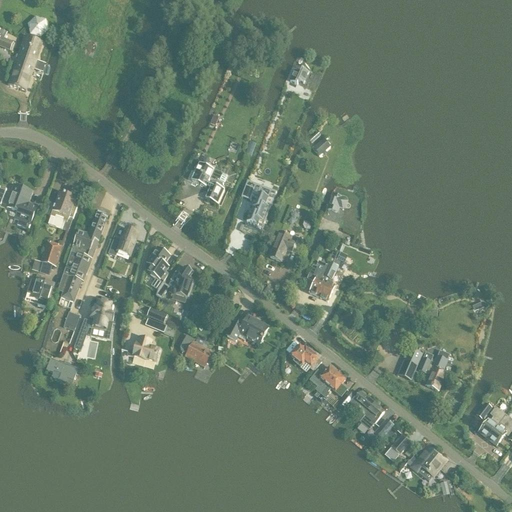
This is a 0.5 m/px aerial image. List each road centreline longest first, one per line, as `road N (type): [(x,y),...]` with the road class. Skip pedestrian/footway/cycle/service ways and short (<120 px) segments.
road 1 (tertiary): [(511,503),(261,299),(57,148),(0,132)]
road 2 (track): [(99,180),(132,128),(179,0)]
